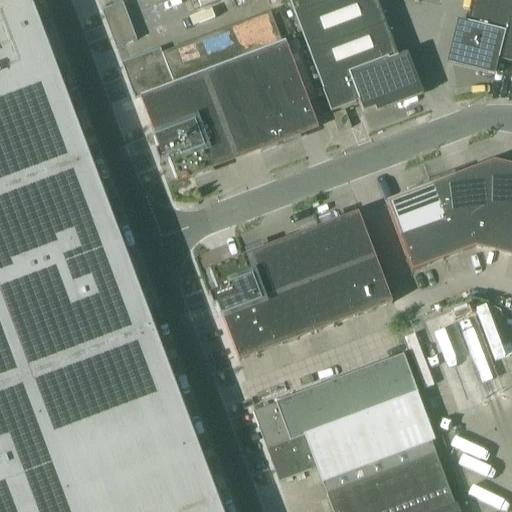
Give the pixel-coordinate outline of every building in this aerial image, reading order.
[(0,0),(0,511),(219,511),(32,11),(30,7),(26,3),(21,0),(0,0)] [(287,0),(293,16),(335,0),(287,0)] [(307,54),(384,24),(374,0),(335,0),(293,16),(307,54)] [(511,64),(511,0),(471,0),(466,24),(456,21),(445,65),(493,77),(497,61),(511,64)] [(122,3),(101,11),(101,12),(115,49),(136,41),(122,3)] [(202,75),(284,44),(284,43),(281,44),(269,14),(161,54),(159,49),(120,64),(134,100),(138,98),(138,99),(202,75)] [(422,96),(406,54),(397,58),(384,24),(307,54),(330,113),(358,102),(362,113),(374,109),(376,113),(422,96)] [(202,75),(217,116),(233,156),(257,147),(259,153),(299,138),(297,132),(315,125),(284,44),(202,75)] [(174,132),(217,116),(202,75),(138,99),(139,100),(154,138),(158,136),(159,138),(174,132)] [(357,117),(354,108),(347,110),(350,120),(357,117)] [(337,133),(350,129),(344,111),(331,116),(337,133)] [(208,166),(209,165),(233,156),(217,116),(174,132),(183,156),(202,149),(208,166)] [(211,171),(209,165),(208,166),(202,149),(183,156),(174,132),(159,138),(158,136),(154,138),(154,139),(152,140),(157,152),(154,153),(158,165),(167,161),(175,182),(174,183),(175,185),(211,171)] [(511,216),(511,172),(493,168),(477,174),(492,214),(496,212),(504,214),(511,216)] [(447,231),(465,224),(492,214),(477,174),(455,182),(453,177),(430,186),(447,231)] [(402,248),(434,236),(447,231),(430,186),(407,194),(409,200),(387,208),(402,248)] [(495,253),(504,214),(496,212),(492,214),(465,224),(474,248),(495,253)] [(511,257),(511,216),(504,214),(495,253),(511,257)] [(335,273),(354,266),(374,259),(359,219),(340,226),(338,220),(318,228),(335,273)] [(443,260),(474,248),(465,224),(447,231),(434,236),(443,260)] [(316,280),(335,273),(318,228),(298,235),(301,241),(282,248),(297,288),(316,280)] [(411,272),(443,260),(434,236),(402,248),(411,272)] [(259,302),(278,295),(297,288),(282,248),(264,255),(262,249),(242,257),(259,302)] [(221,317),(240,309),(259,302),(242,257),(206,270),(207,272),(212,281),(216,293),(207,296),(212,308),(215,307),(219,318),(221,317)] [(365,293),(384,286),(374,259),(354,266),(365,293)] [(346,300),(365,293),(354,266),(335,273),(346,300)] [(326,307),(346,300),(335,273),(316,280),(326,307)] [(333,326),(326,307),(316,280),(297,288),(314,333),(333,326)] [(365,293),(372,311),(391,304),(384,286),(365,293)] [(295,340),(314,333),(297,288),(278,295),(295,340)] [(353,319),(372,311),(365,293),(346,300),(353,319)] [(276,348),(295,340),(278,295),(259,302),(276,348)] [(333,326),(353,319),(346,300),(326,307),(333,326)] [(257,355),(276,348),(259,302),(240,309),(257,355)] [(238,362),(257,355),(240,309),(221,317),(238,362)] [(413,335),(404,339),(423,390),(433,386),(413,335)] [(326,430),(417,396),(416,395),(417,395),(402,356),(311,390),(326,430)] [(266,453),(326,430),(311,390),(274,404),(252,413),(266,453)] [(326,497),(435,456),(430,443),(434,442),(417,396),(326,430),(266,453),(278,483),(315,469),(326,497)] [(439,511),(456,506),(456,505),(453,506),(435,456),(326,497),(331,511),(439,511)]
